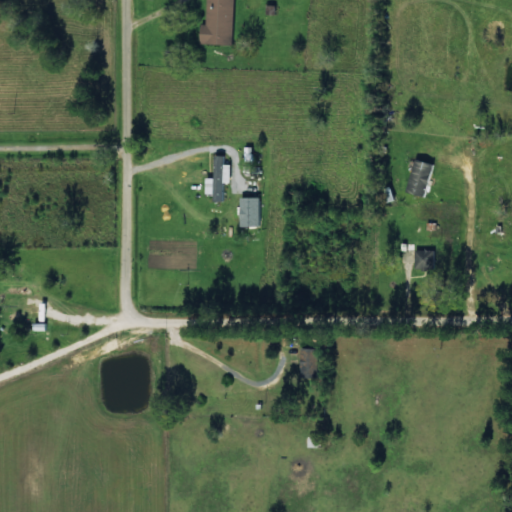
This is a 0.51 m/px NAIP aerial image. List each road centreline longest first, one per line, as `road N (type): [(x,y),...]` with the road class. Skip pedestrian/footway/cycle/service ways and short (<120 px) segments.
road 1 (residential): [(127,324),(511,317)]
road 2 (residential): [(151,0),(155,134),(127,324)]
